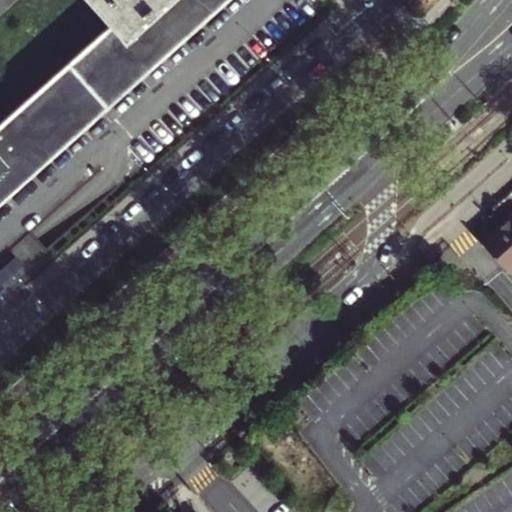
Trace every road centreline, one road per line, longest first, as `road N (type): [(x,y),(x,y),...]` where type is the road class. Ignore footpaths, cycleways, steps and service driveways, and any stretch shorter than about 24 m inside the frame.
road 1 (tertiary): [(388,0),(0,349)]
road 2 (primary): [(0,500),(372,169)]
road 3 (primary): [(352,145),(0,459)]
road 4 (tertiary): [(101,511),(372,275),(382,219),(372,169)]
road 5 (primary): [(493,0),(352,145)]
road 6 (primary): [(372,169),(511,44)]
